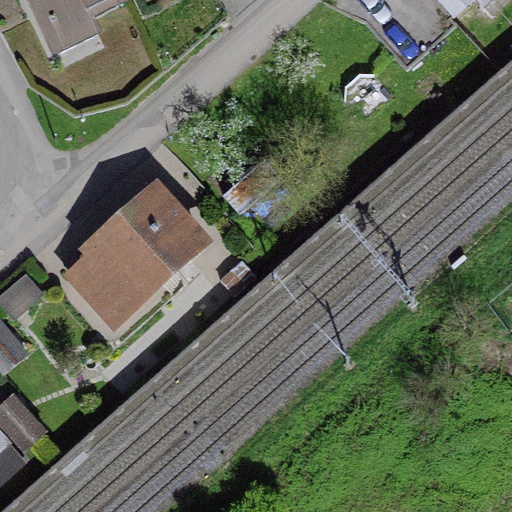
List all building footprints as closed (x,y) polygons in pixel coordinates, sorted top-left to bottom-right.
[(35,0),(50,30),(110,0),(35,0)] [(437,0),(454,19),(474,0),(437,0)] [(96,259),(73,280),(114,326),(202,248),(155,195),(91,252),(96,259)] [(0,322),(0,371),(3,376),(27,356),(0,322)] [(322,511),(488,511),(511,492),(511,460),(456,396),(322,511)] [(18,401),(0,416),(0,423),(28,456),(50,438),(18,401)]
